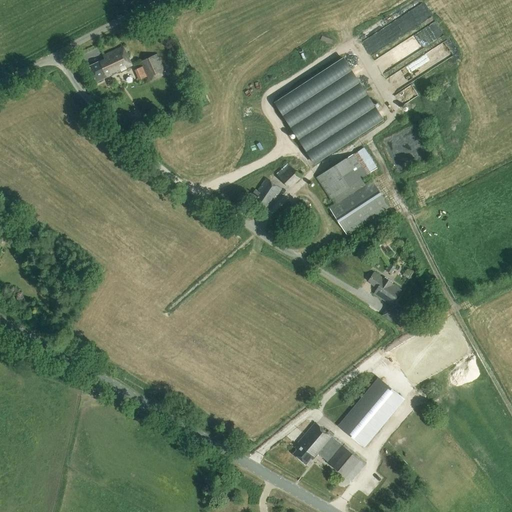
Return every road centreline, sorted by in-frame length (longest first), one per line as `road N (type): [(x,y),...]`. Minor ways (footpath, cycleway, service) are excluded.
road 1 (unclassified): [(389,313),(156,166),(88,101),(56,56)]
road 2 (tertiary): [(332,511),(0,321)]
road 3 (unclassified): [(56,56),(166,0)]
